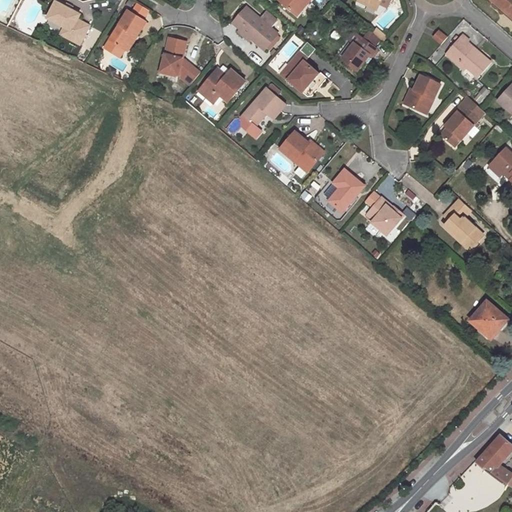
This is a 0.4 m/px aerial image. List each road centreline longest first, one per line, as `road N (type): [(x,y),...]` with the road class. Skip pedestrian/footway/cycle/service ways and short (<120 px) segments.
road 1 (residential): [(234,445),(211,371),(74,241)]
road 2 (secondary): [(511,394),(411,498)]
road 3 (residential): [(352,408),(234,445)]
